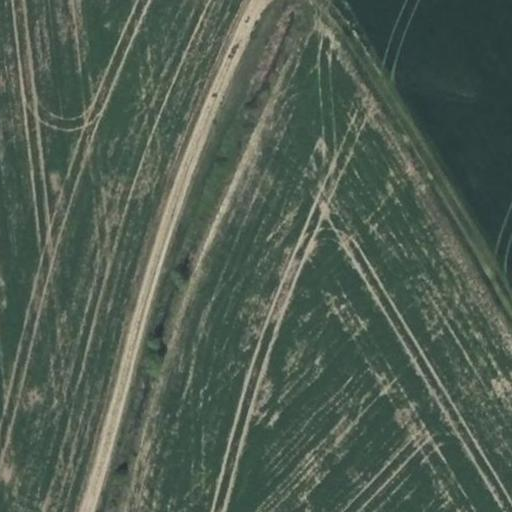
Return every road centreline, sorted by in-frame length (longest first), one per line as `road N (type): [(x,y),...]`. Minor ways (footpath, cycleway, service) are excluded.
road 1 (track): [(263,0),(200,139),(76,511)]
road 2 (track): [(511,315),(327,0)]
